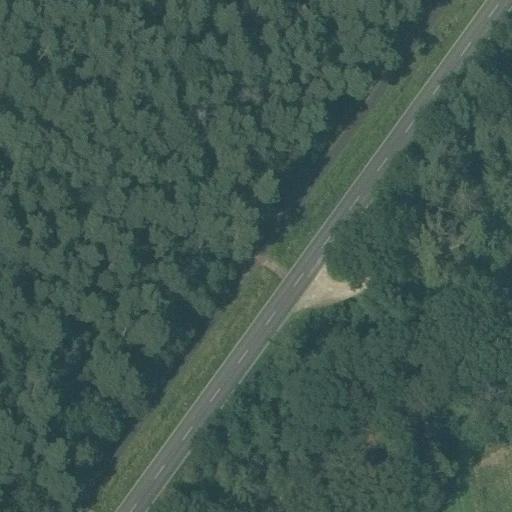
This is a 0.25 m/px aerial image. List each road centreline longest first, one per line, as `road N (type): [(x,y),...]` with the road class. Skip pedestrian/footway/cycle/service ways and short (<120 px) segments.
road 1 (secondary): [(126,511),(499,0)]
road 2 (track): [(86,511),(75,504),(0,309)]
